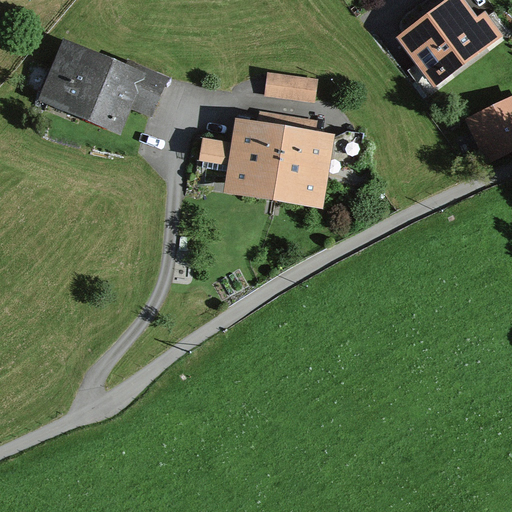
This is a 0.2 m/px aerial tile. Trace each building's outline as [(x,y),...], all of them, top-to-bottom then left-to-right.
[(454,0),(426,0),(401,21),(413,36),(456,1),(454,0)] [(408,42),(435,79),(484,42),(457,5),(408,42)] [(126,98),(150,107),(160,82),(130,69),(126,78),(69,53),(51,96),(115,124),(126,98)] [(312,84),(273,79),(270,95),(310,100),(312,84)] [(511,108),(480,124),(493,152),(511,143),(511,108)] [(235,184),(275,191),(286,119),(262,115),(259,133),(244,131),(235,184)] [(312,124),(286,119),(275,191),(314,198),(323,144),(309,142),(312,124)] [(229,173),(233,148),(206,144),(201,168),(229,173)]
